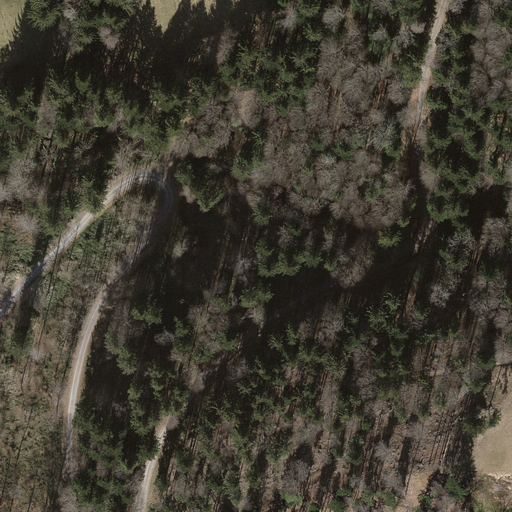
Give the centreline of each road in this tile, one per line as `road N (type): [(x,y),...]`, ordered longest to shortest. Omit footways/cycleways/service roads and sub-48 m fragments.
road 1 (track): [(139,511),(157,443),(223,356),(280,311),(427,242),(434,212),(420,126),(443,0)]
road 2 (track): [(0,312),(123,183),(151,171),(170,184),(170,203),(107,289),(79,358),(68,434),(76,511)]
